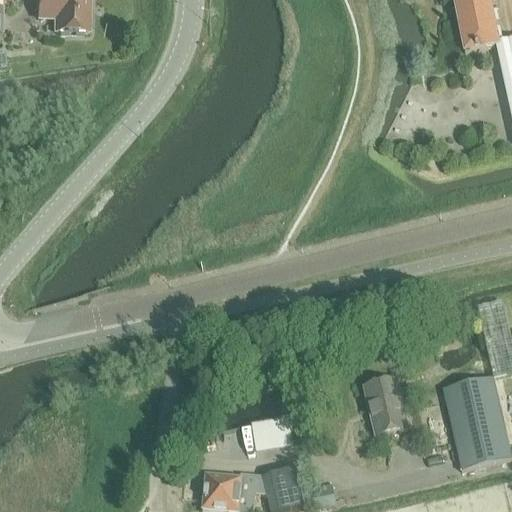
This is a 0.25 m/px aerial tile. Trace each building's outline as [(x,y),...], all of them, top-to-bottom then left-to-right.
[(87,0),(37,0),(37,23),(54,23),(54,36),(86,37),(87,0)] [(511,112),(511,43),(498,47),(488,0),(483,0),(454,6),(465,55),(497,49),(511,112)] [(494,382),(495,386),(511,382),(511,336),(506,308),(479,313),(494,382)] [(460,476),(511,464),(511,463),(495,386),(494,382),(442,393),(460,476)] [(377,442),(408,434),(398,386),(366,394),(377,442)] [(452,443),(447,420),(430,424),(435,447),(452,443)] [(303,472),(263,482),(268,501),(270,511),(307,511),(313,511),(303,472)] [(207,481),(204,511),(254,511),(256,499),(268,501),(263,482),(241,479),(241,484),(207,481)] [(314,511),(326,511),(337,510),(332,488),(310,493),(314,511)]
